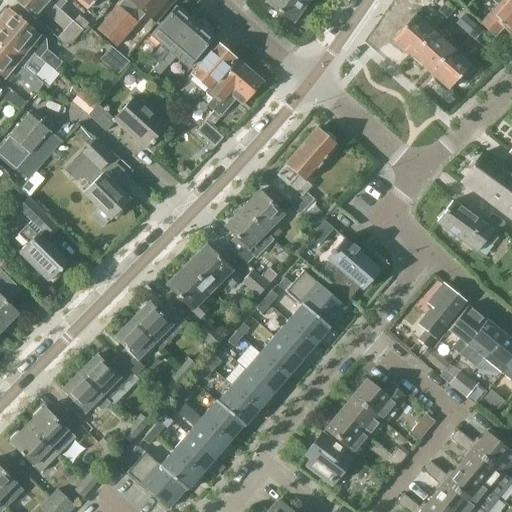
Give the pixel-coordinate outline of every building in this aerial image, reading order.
[(59,9),(47,0),(12,0),(34,20),(42,12),(63,30),(56,38),(66,47),(83,30),(73,21),(72,22),(59,9)] [(47,0),(59,9),(66,2),(63,0),(47,0)] [(73,0),(85,10),(94,0),(73,0)] [(121,0),(95,30),(115,48),(144,15),(155,24),(175,0),(121,0)] [(308,0),(266,0),(264,3),(292,23),(308,0)] [(511,30),(511,5),(506,0),(493,0),(498,4),(488,15),(489,15),(481,23),(496,36),(503,29),(509,34),(511,30)] [(445,1),(434,12),(443,21),(454,10),(445,1)] [(153,70),(193,25),(188,20),(188,14),(181,8),(175,8),(150,37),(160,45),(137,70),(146,78),(153,70)] [(7,10),(0,19),(0,27),(55,71),(61,62),(54,56),(47,50),(46,41),(35,32),(7,10)] [(392,39),(410,56),(433,32),(414,15),(392,39)] [(456,23),(466,32),(473,24),(464,15),(456,23)] [(78,16),(73,21),(83,30),(88,25),(78,16)] [(473,24),(466,32),(474,40),(482,32),(473,24)] [(197,28),(193,25),(153,70),(158,75),(175,57),(185,67),(210,39),(210,33),(203,27),(197,28)] [(0,27),(0,50),(22,68),(23,68),(28,62),(39,71),(44,64),(54,72),(55,71),(0,27)] [(410,56),(429,73),(451,48),(433,32),(410,56)] [(188,75),(206,91),(233,59),(215,43),(188,75)] [(99,60),(117,75),(128,63),(111,47),(99,60)] [(451,48),(429,73),(448,90),(470,65),(451,48)] [(22,68),(0,50),(0,74),(6,68),(23,83),(35,92),(42,84),(23,68),(22,68)] [(206,105),(213,111),(247,71),(233,59),(206,91),(213,97),(206,105)] [(247,71),(213,111),(220,117),(234,100),(240,106),(261,82),(247,71)] [(10,90),(4,97),(11,103),(17,96),(10,90)] [(71,102),(87,116),(97,104),(80,91),(71,102)] [(97,104),(87,116),(105,131),(115,120),(144,147),(165,124),(135,96),(114,120),(97,104)] [(0,155),(26,179),(61,141),(27,114),(8,136),(0,146),(0,155)] [(222,137),(204,122),(195,132),(213,147),(222,137)] [(291,207),(307,222),(315,230),(336,205),(329,199),(320,211),(311,203),(314,199),(306,193),(312,186),(306,182),(336,146),(315,129),(285,165),(284,165),(276,175),(301,196),(291,207)] [(128,200),(102,173),(99,170),(114,155),(97,138),(66,169),(76,180),(81,175),(90,184),(82,192),(98,208),(90,216),(101,227),(109,219),(128,200)] [(461,184),(511,220),(511,173),(484,153),(461,184)] [(16,187),(7,178),(5,176),(0,180),(0,188),(7,196),(7,195),(22,212),(31,203),(16,187)] [(258,191),(241,209),(264,232),(265,231),(282,214),(258,191)] [(481,215),(478,220),(451,201),(435,223),(476,253),(485,241),(492,246),(503,231),(481,215)] [(264,232),(241,209),(224,226),(235,237),(226,246),(245,264),(253,256),(255,259),(274,240),(265,231),(264,232)] [(35,235),(27,226),(30,223),(26,219),(20,216),(13,224),(18,233),(28,243),(18,252),(47,281),(65,262),(37,233),(35,235)] [(320,244),(333,229),(324,221),(311,236),(320,244)] [(315,230),(307,222),(299,232),(307,239),(315,230)] [(344,238),(333,251),(333,250),(330,253),(331,254),(326,259),(345,275),(335,287),(333,285),(332,285),(335,288),(349,300),(359,287),(362,289),(380,269),(344,238)] [(206,245),(185,265),(211,290),(222,279),(230,287),(239,278),(231,270),(206,245)] [(211,290),(185,265),(165,286),(190,311),(191,310),(199,318),(207,310),(199,302),(211,290)] [(269,268),(260,277),(268,284),(271,281),(276,275),(269,268)] [(257,296),(259,293),(268,284),(260,277),(253,270),(242,282),(257,296)] [(345,307),(304,271),(293,284),(287,291),(328,327),(345,307)] [(0,272),(0,329),(16,313),(6,303),(18,291),(0,272)] [(293,284),(285,278),(279,285),(287,291),(293,284)] [(426,329),(417,339),(427,348),(436,337),(435,336),(462,303),(442,286),(429,303),(433,306),(419,323),(426,329)] [(274,293),(266,302),(273,308),(280,299),(274,293)] [(149,302),(131,320),(154,342),(161,348),(187,323),(169,305),(161,313),(149,302)] [(273,308),(266,302),(259,311),(265,317),(273,308)] [(301,304),(287,320),(315,344),(329,328),(301,304)] [(458,353),(466,345),(485,322),(467,307),(448,330),(458,339),(451,348),(458,353)] [(124,349),(116,358),(132,375),(142,365),(136,360),(154,342),(131,320),(113,338),(124,349)] [(287,320),(273,337),(301,361),(315,344),(287,320)] [(196,332),(211,347),(221,337),(206,322),(196,332)] [(466,345),(484,359),(503,336),(485,322),(466,345)] [(252,331),(246,326),(238,335),(244,340),(252,331)] [(244,340),(238,335),(230,344),(236,349),(244,340)] [(484,359),(501,373),(511,359),(511,343),(503,336),(484,359)] [(273,337),(259,353),(287,377),(301,361),(273,337)] [(426,359),(441,371),(448,364),(433,351),(426,359)] [(259,353),(245,369),(272,393),(287,377),(259,353)] [(97,354),(79,372),(110,403),(108,401),(132,375),(116,358),(108,366),(97,354)] [(186,358),(178,367),(188,375),(197,363),(188,356),(186,358)] [(224,364),(218,359),(210,368),(216,373),(224,364)] [(511,359),(501,373),(511,382),(511,359)] [(188,375),(178,367),(169,378),(179,386),(188,375)] [(216,373),(210,368),(202,377),(208,382),(216,373)] [(245,369),(231,386),(258,410),(272,393),(245,369)] [(449,383),(457,390),(467,378),(459,371),(449,383)] [(110,403),(79,372),(61,390),(84,413),(94,403),(102,411),(110,403)] [(467,378),(457,390),(466,397),(476,385),(467,378)] [(365,379),(351,396),(382,422),(403,397),(387,383),(380,392),(365,379)] [(231,386),(216,402),(218,403),(244,426),(258,410),(231,386)] [(491,390),(481,401),(494,411),(504,401),(491,390)] [(189,391),(182,400),(188,406),(196,397),(189,391)] [(351,396),(338,413),(369,438),(382,422),(351,396)] [(188,406),(182,400),(174,409),(180,415),(188,406)] [(218,403),(203,419),(231,443),(245,427),(244,426),(218,403)] [(45,407),(27,425),(49,447),(66,430),(73,436),(80,429),(66,416),(60,422),(45,407)] [(131,424),(139,431),(148,421),(139,413),(131,424)] [(369,438),(338,413),(324,429),(355,455),(369,438)] [(409,434),(415,439),(419,439),(433,421),(424,414),(409,434)] [(203,419),(189,436),(217,460),(231,443),(203,419)] [(139,431),(131,424),(122,434),(131,441),(139,431)] [(167,429),(161,424),(153,433),(159,438),(167,429)] [(49,447),(27,425),(9,443),(31,465),(49,447)] [(457,445),(464,436),(457,430),(451,437),(451,441),(457,445)] [(511,461),(511,440),(506,436),(500,445),(484,432),(478,439),(476,437),(471,442),(464,436),(457,445),(464,451),(467,447),(500,476),(502,473),(511,461)] [(159,438),(153,433),(145,442),(152,447),(159,438)] [(306,466),(332,485),(353,457),(322,433),(305,455),(311,460),(306,466)] [(97,444),(112,460),(122,449),(107,434),(97,444)] [(189,436),(175,452),(203,476),(217,460),(189,436)] [(462,458),(456,465),(487,491),(488,490),(498,498),(511,481),(502,473),(500,476),(467,447),(464,451),(460,456),(462,458)] [(396,448),(390,456),(399,463),(405,455),(396,448)] [(146,456),(139,449),(133,456),(140,463),(146,456)] [(175,452),(161,468),(188,491),(189,492),(203,476),(175,452)] [(140,463),(129,476),(170,511),(188,491),(161,468),(146,456),(140,463)] [(399,463),(390,456),(384,463),(391,469),(396,467),(399,463)] [(429,477),(437,468),(430,462),(424,469),(424,473),(429,477)] [(487,491),(456,465),(451,471),(449,469),(444,474),(437,468),(429,477),(437,483),(440,479),(474,507),(487,491)] [(0,467),(0,503),(4,508),(22,490),(15,484),(16,483),(0,467)] [(91,470),(82,480),(91,488),(100,478),(91,470)] [(384,480),(374,472),(368,479),(379,487),(384,480)] [(435,491),(430,497),(448,511),(480,511),(474,507),(440,479),(437,483),(437,484),(433,489),(435,491)] [(90,489),(81,481),(74,490),(82,498),(90,489)] [(57,489),(48,499),(61,511),(67,511),(74,506),(57,489)] [(403,509),(410,500),(403,494),(397,501),(397,505),(403,509)] [(448,511),(430,497),(425,504),(422,501),(418,507),(410,500),(403,509),(406,511),(412,511),(414,510),(416,511),(448,511)] [(61,511),(48,499),(39,508),(43,511),(61,511)] [(292,511),(279,501),(270,511),(271,511),(292,511)]
